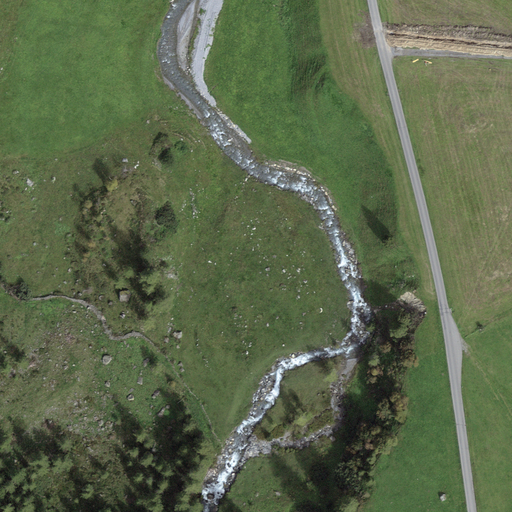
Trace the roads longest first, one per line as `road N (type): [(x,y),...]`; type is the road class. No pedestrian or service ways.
road 1 (tertiary): [(372,0),(456,349),(479,511)]
road 2 (track): [(383,51),(511,57)]
